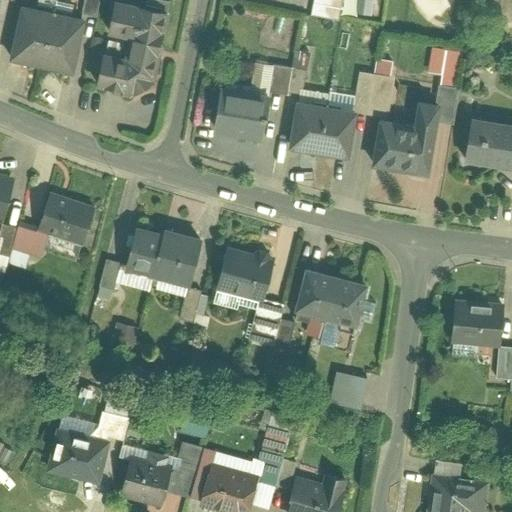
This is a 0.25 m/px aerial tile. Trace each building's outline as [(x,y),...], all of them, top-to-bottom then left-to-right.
[(169,12),(115,0),(107,33),(129,38),(125,58),(103,53),(96,83),(140,92),(153,82),(169,12)] [(311,0),(310,13),(338,16),(339,0),(311,0)] [(86,16),(25,2),(13,56),(73,69),(86,16)] [(293,64),(276,61),(270,87),(288,91),(293,64)] [(308,67),(293,64),(288,91),(303,94),(308,67)] [(380,72),(364,69),(357,107),(373,110),(380,72)] [(459,122),(466,85),(440,80),(436,102),(443,103),(440,118),(459,122)] [(271,91),(225,81),(216,127),(261,137),(271,91)] [(418,122),(386,117),(378,160),(432,169),(440,118),(443,103),(436,102),(422,99),(418,122)] [(359,111),(302,100),(294,143),(351,153),(359,111)] [(511,121),(476,115),(469,155),(511,162),(511,121)] [(0,216),(2,217),(16,176),(0,170),(0,216)] [(38,226),(87,239),(97,203),(48,189),(38,226)] [(124,268),(191,284),(203,235),(135,219),(124,268)] [(216,282),(265,295),(277,252),(227,239),(216,282)] [(296,305),(360,324),(372,283),(308,264),(296,305)] [(501,340),(504,298),(456,294),(453,336),(501,340)] [(318,319),(317,340),(335,340),(335,319),(318,319)] [(111,343),(135,346),(137,324),(113,321),(111,343)] [(511,375),(511,347),(500,347),(499,375),(511,375)] [(332,368),(325,399),(357,406),(364,375),(332,368)] [(106,396),(97,425),(122,433),(131,404),(106,396)] [(183,410),(180,430),(205,434),(208,414),(183,410)] [(113,438),(59,424),(48,468),(102,482),(113,438)] [(255,456),(278,462),(286,434),(264,427),(255,456)] [(121,493),(164,505),(174,467),(167,465),(170,453),(151,448),(148,458),(131,454),(121,493)] [(233,511),(250,511),(261,473),(211,460),(200,503),(233,511)] [(436,466),(429,511),(479,511),(486,473),(436,466)] [(340,511),(351,476),(327,469),(324,479),(298,471),(286,511),(340,511)]
